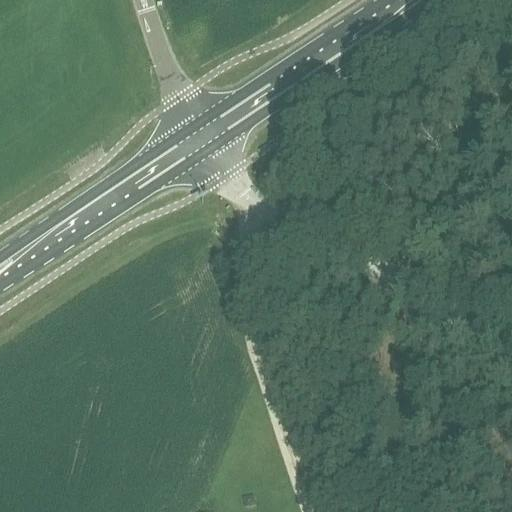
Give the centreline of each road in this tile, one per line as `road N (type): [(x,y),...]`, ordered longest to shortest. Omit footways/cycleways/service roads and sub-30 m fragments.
road 1 (tertiary): [(511,349),(250,205),(203,142)]
road 2 (track): [(311,511),(245,303),(250,205)]
road 3 (primary): [(203,142),(416,0)]
road 4 (primary): [(0,277),(203,142)]
road 5 (tertiary): [(203,142),(178,100),(144,0)]
